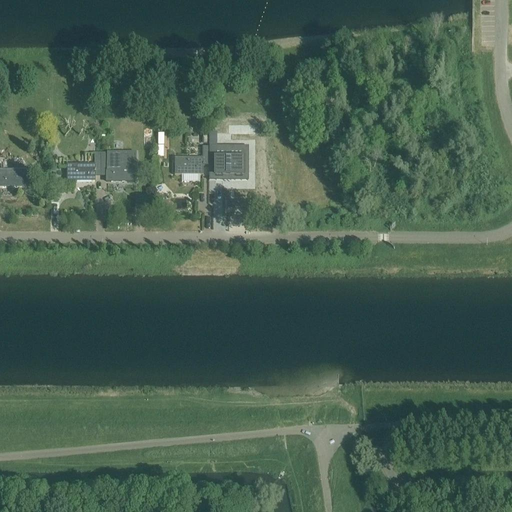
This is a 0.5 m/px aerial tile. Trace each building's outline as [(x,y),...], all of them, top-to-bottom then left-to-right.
[(203,167),(209,167),(209,149),(203,149),(203,160),(175,160),(175,177),(203,177),(203,167)] [(209,149),(209,167),(215,167),(215,177),(243,177),(243,160),(242,160),(242,153),(232,153),(232,160),(215,160),(215,149),(209,149)] [(101,173),(101,155),(95,155),(95,166),(67,166),(67,183),(95,183),(95,173),(101,173)] [(107,155),(101,155),(101,173),(107,173),(107,183),(135,183),(135,166),(107,166),(107,155)] [(0,188),(27,189),(27,172),(0,172),(0,188)]
